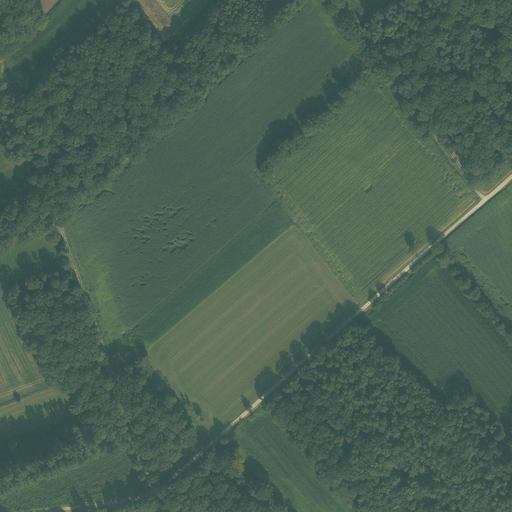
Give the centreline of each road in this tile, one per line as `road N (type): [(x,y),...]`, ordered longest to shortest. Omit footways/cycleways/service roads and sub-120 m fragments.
road 1 (track): [(511,177),(152,495),(43,511)]
road 2 (track): [(0,64),(157,511)]
road 3 (track): [(485,200),(337,0)]
